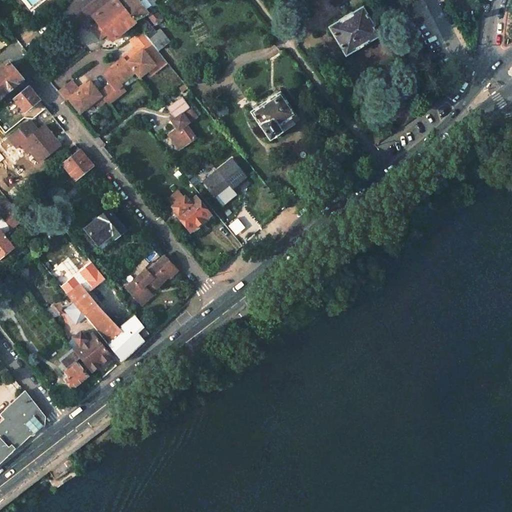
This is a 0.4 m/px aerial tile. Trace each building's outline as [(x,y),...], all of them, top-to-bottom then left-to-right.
[(85,7),(79,0),(78,0),(68,8),(74,16),(85,7)] [(112,41),(135,22),(134,21),(117,0),(112,0),(100,10),(92,16),(93,18),(98,23),(91,28),(100,39),(106,33),(112,41)] [(117,0),(134,21),(143,16),(147,15),(148,14),(136,0),(117,0)] [(76,31),(93,18),(92,16),(100,10),(93,1),(85,7),(74,16),(68,20),(68,21),(76,31)] [(339,21),(329,27),(345,55),(379,35),(362,7),(352,13),(351,13),(339,20),(339,21)] [(148,14),(147,15),(155,25),(158,29),(166,24),(162,19),(155,11),(148,14)] [(143,16),(134,21),(135,22),(141,30),(159,51),(166,45),(155,32),(147,22),(143,16)] [(139,77),(151,67),(154,71),(166,61),(159,51),(141,30),(129,40),(135,47),(123,57),(134,71),(139,77)] [(108,104),(125,90),(120,83),(134,71),(123,57),(109,68),(110,70),(103,76),(109,84),(98,92),(104,100),(108,104)] [(0,97),(22,79),(9,63),(0,69),(0,97)] [(68,98),(80,111),(93,100),(98,105),(104,100),(98,92),(91,83),(88,80),(79,88),(71,80),(57,91),(65,100),(68,98)] [(39,100),(28,86),(13,98),(24,112),(39,100)] [(279,92),(250,112),(259,125),(269,140),(281,132),(298,120),(295,115),(279,92)] [(179,148),(195,137),(185,123),(196,115),(184,99),(168,110),(173,117),(170,119),(177,128),(169,134),(179,148)] [(29,121),(9,137),(17,147),(20,145),(27,153),(30,151),(39,162),(59,145),(43,125),(37,131),(29,121)] [(92,165),(80,150),(62,164),(75,180),(78,178),(92,165)] [(232,159),(202,181),(214,196),(229,186),(231,189),(246,178),(232,159)] [(79,191),(74,186),(64,196),(69,201),(79,191)] [(229,186),(214,196),(217,200),(231,189),(229,186)] [(12,204),(5,197),(0,201),(0,210),(3,214),(12,205),(12,204)] [(184,197),(173,206),(177,212),(178,213),(189,203),(189,202),(184,197)] [(177,212),(176,213),(190,230),(191,229),(208,215),(209,214),(195,197),(189,202),(189,203),(178,213),(177,212)] [(23,219),(12,205),(3,214),(1,216),(11,229),(23,219)] [(124,230),(107,210),(98,218),(111,234),(114,238),(124,230)] [(111,234),(98,218),(97,219),(89,225),(84,229),(92,239),(97,245),(111,234)] [(245,228),(237,218),(227,226),(235,236),(245,228)] [(76,230),(68,220),(61,225),(69,235),(76,230)] [(92,239),(84,229),(79,233),(87,243),(92,239)] [(0,257),(12,247),(0,231),(0,257)] [(148,292),(150,290),(152,292),(155,289),(156,290),(168,279),(171,283),(179,277),(166,261),(159,267),(149,275),(146,271),(126,288),(141,305),(152,297),(149,294),(148,292)] [(95,274),(88,266),(62,287),(66,293),(68,295),(80,286),(95,274)] [(104,278),(98,271),(95,274),(80,286),(86,292),(104,278)] [(86,292),(80,286),(68,295),(72,300),(84,315),(97,305),(86,292)] [(68,295),(66,293),(57,301),(63,307),(72,300),(68,295)] [(84,315),(72,300),(63,307),(76,323),(85,316),(84,315)] [(118,328),(97,305),(84,315),(85,316),(108,344),(122,332),(118,328)] [(150,334),(134,315),(127,321),(144,340),(150,334)] [(144,340),(127,321),(118,328),(122,332),(108,344),(121,361),(144,340)] [(110,356),(92,334),(86,339),(80,332),(74,337),(79,344),(75,348),(73,349),(91,371),(109,356),(110,356)] [(79,344),(74,337),(69,341),(75,348),(79,344)] [(87,375),(77,363),(66,372),(69,376),(67,378),(65,379),(72,387),(87,375)] [(45,416),(24,390),(0,412),(0,415),(2,419),(0,420),(0,438),(7,446),(10,444),(13,448),(10,451),(11,452),(30,435),(32,435),(44,425),(45,416)] [(0,438),(0,460),(10,451),(13,448),(10,444),(7,446),(0,438)]
